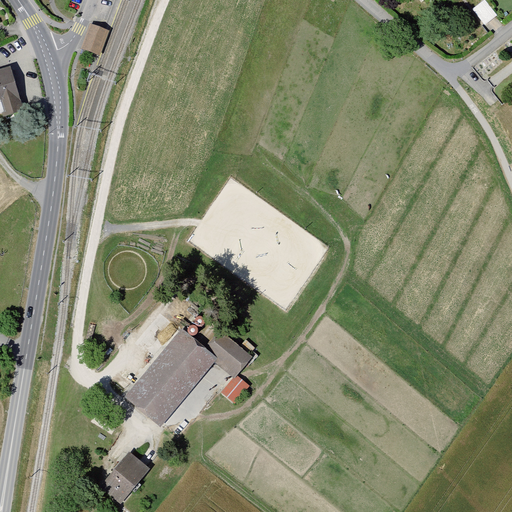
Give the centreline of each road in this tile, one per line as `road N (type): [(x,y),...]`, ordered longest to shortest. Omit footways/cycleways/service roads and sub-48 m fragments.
road 1 (tertiary): [(0,511),(53,194),(58,114),(47,54)]
road 2 (residential): [(362,0),(450,76),(511,29)]
road 3 (track): [(450,76),(492,135),(511,181)]
